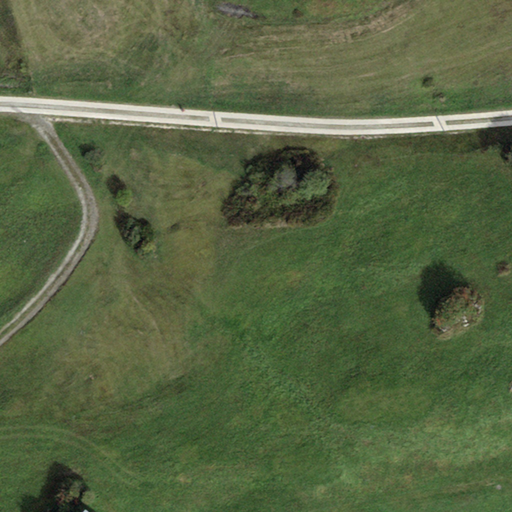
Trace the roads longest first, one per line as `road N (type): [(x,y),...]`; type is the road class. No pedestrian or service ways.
road 1 (unclassified): [(0,107),(352,127),(511,119)]
road 2 (track): [(0,335),(72,265),(89,219),(81,187),(35,109)]
